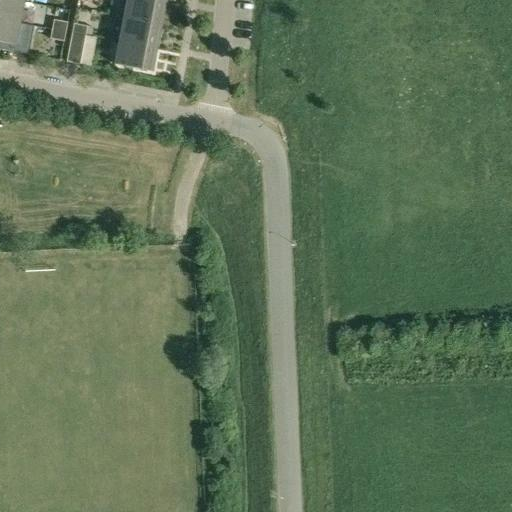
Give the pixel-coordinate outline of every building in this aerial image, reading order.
[(11,0),(0,0),(0,19),(18,23),(22,2),(11,0)] [(161,0),(126,0),(123,17),(161,24),(165,1),(161,0)] [(123,17),(118,40),(156,48),(161,24),(123,17)] [(0,42),(14,45),(18,23),(0,19),(0,42)] [(53,20),(51,30),(65,33),(67,23),(53,20)] [(86,27),(73,24),(71,34),(85,36),(86,27)] [(63,42),(65,33),(51,30),(49,39),(63,42)] [(71,34),(65,63),(79,65),(85,36),(71,34)] [(118,40),(114,65),(152,72),(156,48),(118,40)] [(511,99),(511,69),(472,71),(473,102),(511,99)] [(492,181),(489,108),(452,109),(455,183),(492,181)] [(511,235),(511,204),(478,206),(479,237),(511,235)]
